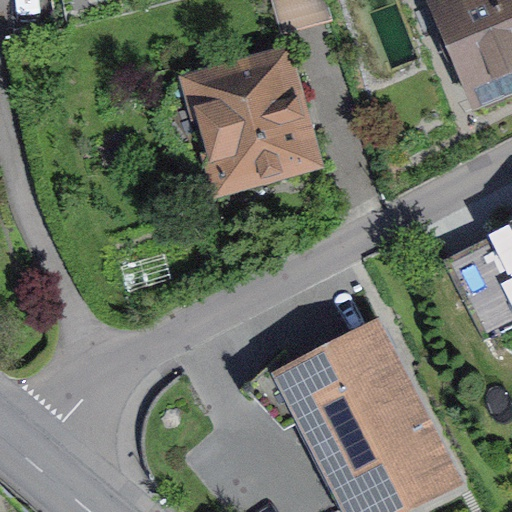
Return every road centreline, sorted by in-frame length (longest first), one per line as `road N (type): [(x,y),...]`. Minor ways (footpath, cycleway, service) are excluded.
road 1 (residential): [(95,384),(511,163)]
road 2 (residential): [(0,142),(27,229),(95,384)]
